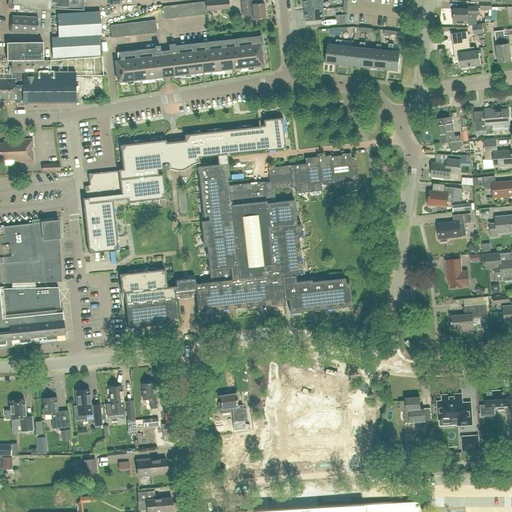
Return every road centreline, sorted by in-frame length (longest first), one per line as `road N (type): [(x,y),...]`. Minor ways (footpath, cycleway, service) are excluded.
road 1 (residential): [(0,119),(71,116),(290,76)]
road 2 (residential): [(389,363),(414,159),(395,120)]
road 3 (residential): [(389,363),(289,341),(180,350)]
road 4 (residential): [(180,350),(0,367)]
road 5 (residential): [(202,511),(180,350)]
road 6 (residential): [(511,359),(389,363)]
road 7 (residential): [(290,76),(365,87),(395,120)]
